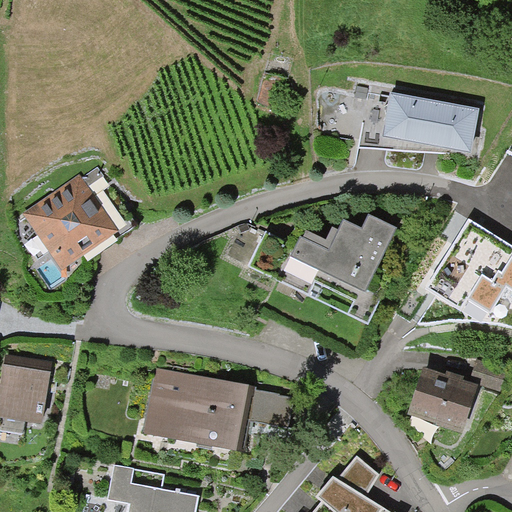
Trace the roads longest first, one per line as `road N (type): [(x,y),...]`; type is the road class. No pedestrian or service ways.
road 1 (residential): [(354,396),(261,354),(99,314),(119,283),(212,224),(308,191),(387,181),(492,203)]
road 2 (residential): [(432,510),(381,424),(354,396)]
